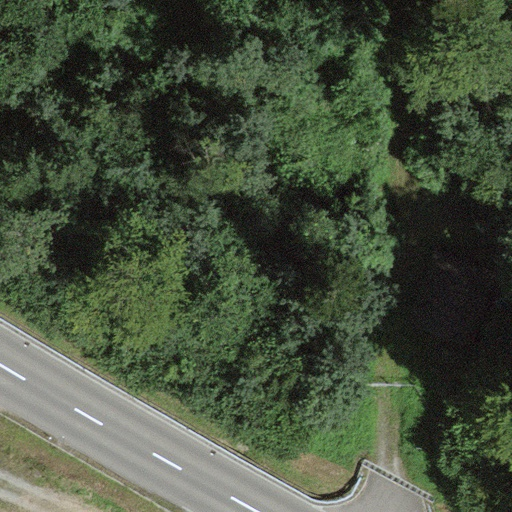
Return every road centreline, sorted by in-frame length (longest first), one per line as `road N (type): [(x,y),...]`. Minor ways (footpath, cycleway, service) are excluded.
road 1 (track): [(400,0),(388,511)]
road 2 (tertiary): [(260,511),(0,363)]
